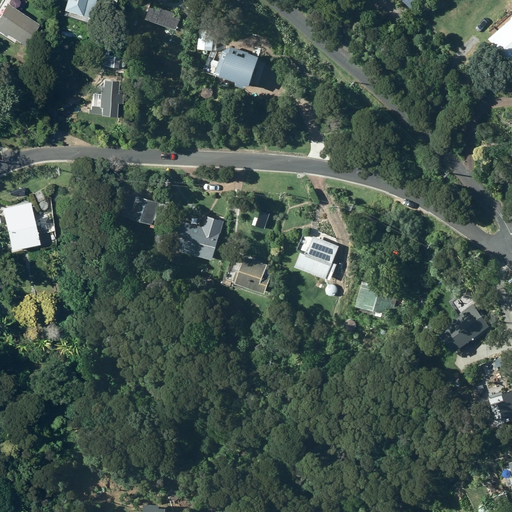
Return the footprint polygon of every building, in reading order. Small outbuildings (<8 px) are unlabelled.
[(67,0),(63,12),(82,18),(79,24),(89,27),(97,0),(67,0)] [(403,0),(414,11),(425,0),(403,0)] [(40,26),(7,5),(0,15),(0,34),(6,38),(7,36),(25,48),(40,26)] [(147,20),(179,32),(184,16),(153,5),(147,20)] [(511,21),(490,40),(511,64),(511,62),(511,21)] [(199,41),(212,46),(215,39),(202,34),(199,41)] [(271,58),(255,46),(243,63),(259,75),(271,58)] [(104,58),(103,67),(113,68),(114,59),(104,58)] [(258,85),(273,100),(284,89),(282,88),(285,84),(269,68),(262,75),(265,78),(258,85)] [(108,81),(108,93),(101,93),(99,119),(117,119),(117,106),(123,106),(123,101),(124,101),(125,81),(108,81)] [(323,156),(324,143),(311,142),(310,158),(328,159),(328,156),(323,156)] [(33,194),(37,203),(45,199),(41,191),(33,194)] [(170,207),(138,198),(138,199),(130,196),(124,216),(133,218),(132,220),(153,226),(153,228),(163,231),(170,207)] [(2,209),(11,253),(40,247),(31,203),(2,209)] [(55,217),(38,217),(37,227),(55,228),(55,217)] [(214,262),(222,233),(196,226),(198,221),(185,217),(176,251),(214,262)] [(335,263),(341,247),(316,237),(309,255),(303,253),(297,269),(332,282),(339,265),(335,263)] [(238,285),(267,296),(273,278),(266,275),(270,266),(248,258),(242,274),(239,273),(235,283),(238,284),(238,285)] [(364,282),(358,308),(395,315),(400,290),(364,282)] [(457,355),(491,326),(474,305),(462,315),(463,316),(440,335),(457,355)] [(490,397),(494,407),(496,406),(501,421),(511,417),(511,419),(511,393),(499,398),(498,395),(490,397)] [(506,489),(496,490),(496,508),(507,507),(506,489)]
